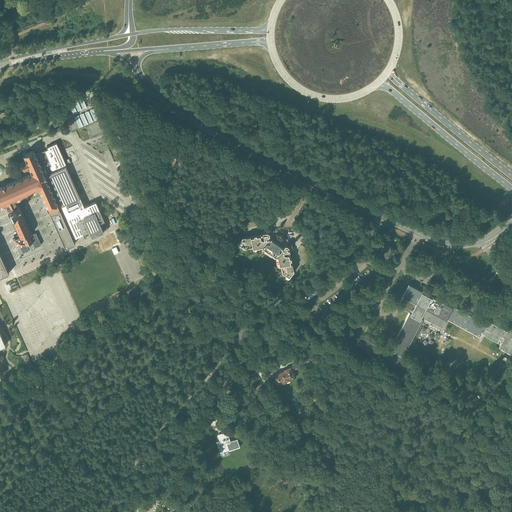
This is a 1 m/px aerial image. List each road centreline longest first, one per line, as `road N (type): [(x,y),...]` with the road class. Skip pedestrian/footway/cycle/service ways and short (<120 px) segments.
road 1 (unclassified): [(179,272),(208,333),(247,332),(383,217)]
road 2 (tertiary): [(383,217),(210,126),(142,79)]
road 3 (unclassified): [(0,398),(179,272)]
road 4 (primary): [(374,84),(511,189)]
road 5 (primary): [(511,175),(388,69)]
road 6 (primary): [(271,26),(129,34)]
road 7 (primary): [(129,34),(0,62)]
road 8 (primary): [(271,45),(289,80),(311,94),(351,96),(374,84)]
road 9 (track): [(151,210),(102,98)]
